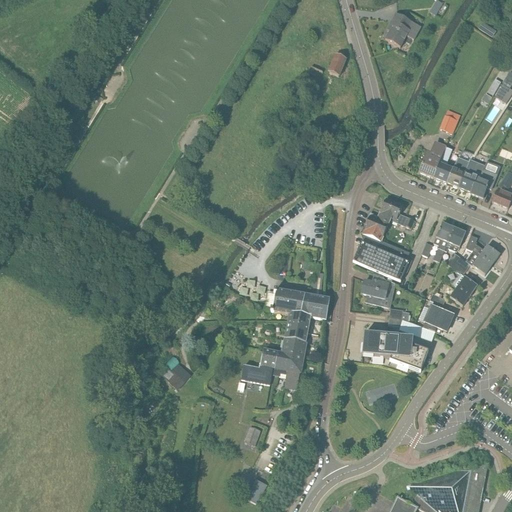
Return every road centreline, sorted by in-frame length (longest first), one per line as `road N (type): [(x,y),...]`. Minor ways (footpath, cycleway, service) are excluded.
road 1 (unclassified): [(381,166),(361,181),(349,219),(341,322),(320,428),(337,476)]
road 2 (track): [(10,185),(124,0)]
road 3 (unclassified): [(400,431),(511,270)]
road 4 (unclassified): [(381,166),(370,82),(346,0)]
road 5 (unclassified): [(511,233),(405,190),(381,166)]
road 6 (residential): [(400,431),(421,444),(473,427),(511,454)]
